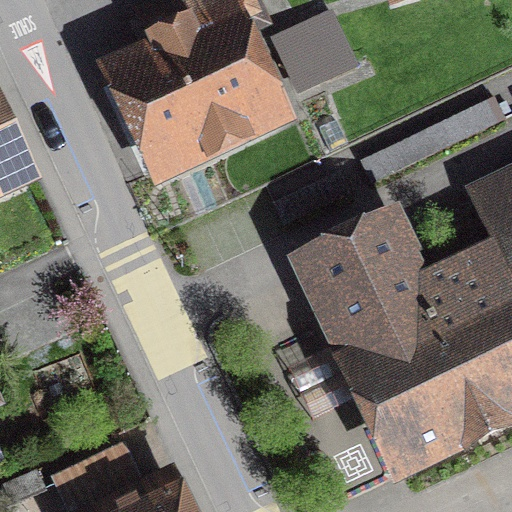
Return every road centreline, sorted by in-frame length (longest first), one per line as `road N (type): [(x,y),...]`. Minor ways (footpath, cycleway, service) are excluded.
road 1 (residential): [(8,0),(247,511)]
road 2 (unknown): [(394,511),(511,462)]
